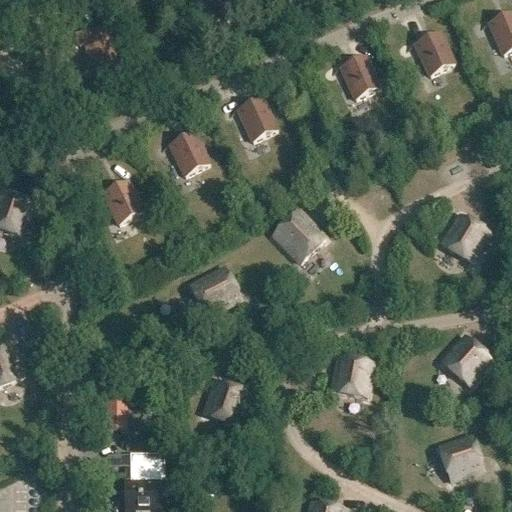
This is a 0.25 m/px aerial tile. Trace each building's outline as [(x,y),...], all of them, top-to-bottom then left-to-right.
[(207,0),(226,23),(252,2),(250,0),(207,0)] [(502,22),(489,28),(504,61),(511,57),(511,19),(503,24),(502,22)] [(77,38),(80,50),(87,49),(91,75),(116,71),(110,32),(77,38)] [(449,57),(452,56),(447,46),(445,48),(441,39),(428,45),(427,43),(415,49),(431,82),(455,70),(449,57)] [(354,68),(353,67),(341,72),(356,105),(381,94),(375,81),(377,80),(373,70),(371,71),(367,63),(354,68)] [(251,109),(238,115),(254,148),(278,136),(272,123),(275,122),(270,113),(268,114),(264,105),(251,111),(251,109)] [(196,139),(183,145),(182,144),(170,150),(186,182),(210,170),(204,157),(207,156),(202,147),(200,148),(196,139)] [(104,198),(120,230),(144,218),(138,206),(140,205),(136,195),(133,196),(129,188),(117,194),(116,192),(104,198)] [(0,235),(24,243),(35,209),(0,197),(0,235)] [(299,216),(274,241),(301,269),(327,245),(299,216)] [(472,269),(491,239),(461,221),(442,251),(472,269)] [(226,273),(190,292),(207,323),(242,305),(226,273)] [(466,342),(442,368),(469,392),(492,365),(466,342)] [(0,354),(0,391),(27,381),(14,349),(0,354)] [(374,369),(339,362),(332,397),(367,404),(374,369)] [(250,399),(216,387),(204,421),(238,432),(250,399)] [(107,431),(121,431),(121,411),(107,411),(107,431)] [(472,442),(439,453),(451,487),(484,475),(472,442)] [(127,486),(127,511),(167,511),(167,486),(164,486),(164,460),(131,460),(132,486),(127,486)]
